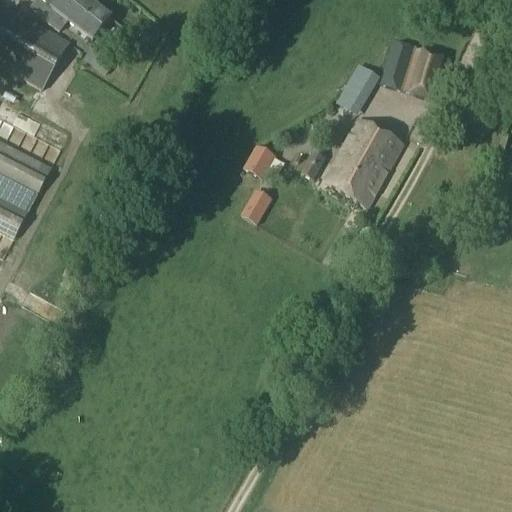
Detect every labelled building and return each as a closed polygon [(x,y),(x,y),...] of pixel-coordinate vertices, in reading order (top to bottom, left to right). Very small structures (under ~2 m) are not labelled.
[(45,10),(38,18),(43,22),(41,24),(59,38),(69,25),(92,43),(107,25),(75,0),(61,0),(50,14),(45,10)] [(0,6),(0,68),(44,93),(70,45),(0,6)] [(391,44),(377,90),(437,109),(451,64),(391,44)] [(358,76),(344,98),(362,109),(375,88),(358,76)] [(479,113),(472,131),(489,139),(495,121),(479,113)] [(358,126),(322,187),(365,212),(401,151),(358,126)] [(0,149),(0,185),(34,203),(49,175),(0,149)] [(256,152),(242,175),(256,184),(270,161),(256,152)] [(313,157),(299,179),(312,186),(325,164),(313,157)] [(254,199),(243,221),(257,230),(270,208),(254,199)] [(0,203),(0,239),(12,245),(27,217),(0,203)]
